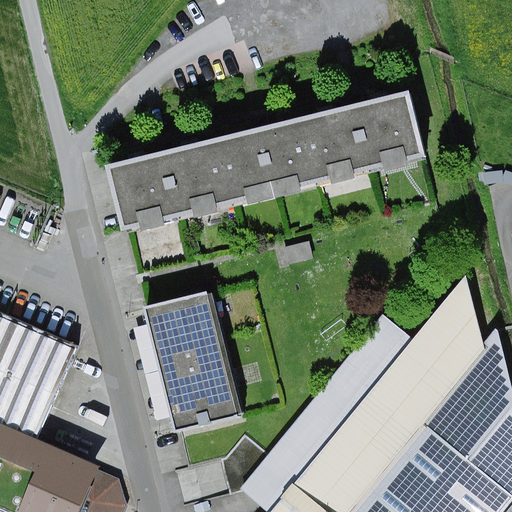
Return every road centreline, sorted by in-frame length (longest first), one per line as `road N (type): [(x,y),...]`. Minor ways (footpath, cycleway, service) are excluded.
road 1 (residential): [(156,511),(30,0)]
road 2 (unknown): [(69,151),(161,63),(261,0)]
